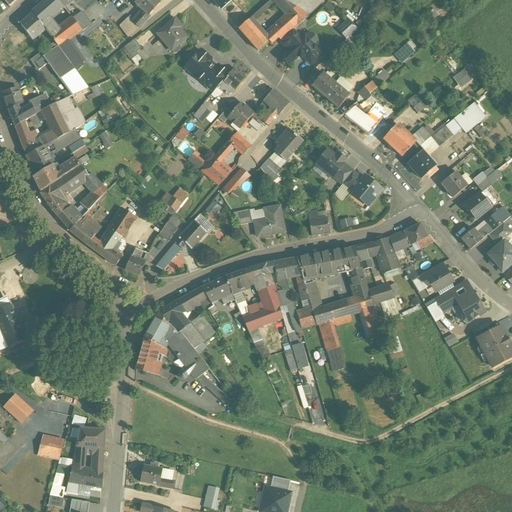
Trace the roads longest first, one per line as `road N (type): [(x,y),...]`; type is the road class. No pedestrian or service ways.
road 1 (residential): [(418,209),(376,232),(200,277),(154,297),(127,323)]
road 2 (residential): [(199,0),(273,79),(375,162),(418,209)]
road 3 (track): [(293,424),(375,441),(511,367)]
road 4 (tertiary): [(112,511),(127,323)]
road 5 (residential): [(511,308),(418,209)]
road 6 (tertiary): [(61,234),(38,211),(0,123)]
